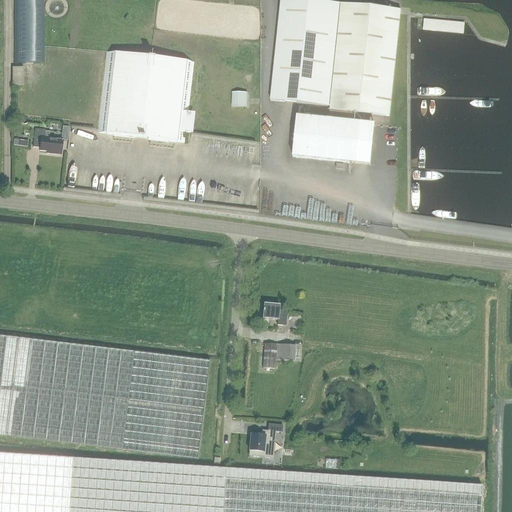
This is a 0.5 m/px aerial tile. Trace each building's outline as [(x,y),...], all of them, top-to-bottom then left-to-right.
[(13,0),(14,64),(44,64),(44,0),(13,0)] [(341,4),(303,0),(281,0),(271,101),(330,107),(341,4)] [(330,107),(330,110),(389,117),(401,10),(341,4),(330,107)] [(97,130),(97,133),(185,144),(186,134),(192,134),(194,114),(188,113),(194,63),(106,53),(97,130)] [(28,86),(27,66),(16,66),(16,86),(28,86)] [(236,82),(236,90),(245,91),(246,82),(236,82)] [(232,93),(232,107),(244,108),(245,93),(232,93)] [(357,123),(297,117),(293,158),(353,164),(357,123)] [(33,148),(40,149),(39,152),(47,152),(46,154),(61,156),(62,141),(52,140),(52,138),(44,137),(45,131),(35,130),(33,148)] [(388,168),(384,185),(391,186),(394,169),(388,168)] [(285,327),(286,322),(287,311),(279,311),(279,306),(263,305),(262,319),(278,321),(277,326),(285,327)] [(0,436),(198,460),(209,361),(0,336),(0,436)] [(295,346),(264,344),(262,369),(275,370),(276,361),(294,362),(295,346)] [(262,431),(259,436),(250,435),(249,451),(249,457),(273,460),(276,433),(282,433),(283,426),(268,425),(268,432),(262,431)] [(479,511),(482,487),(188,467),(0,453),(0,511),(479,511)]
